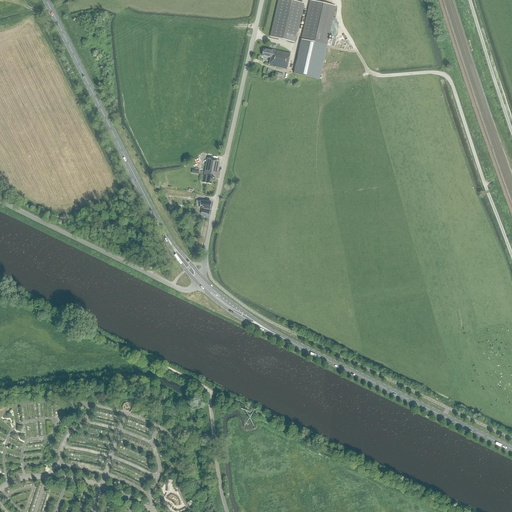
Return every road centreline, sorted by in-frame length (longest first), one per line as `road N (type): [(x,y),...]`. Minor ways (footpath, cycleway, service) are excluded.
road 1 (primary): [(511,448),(257,326),(200,282)]
road 2 (primary): [(200,282),(168,241),(45,0)]
road 3 (unclassified): [(200,282),(262,0)]
road 4 (unclassified): [(200,282),(181,289),(0,201)]
